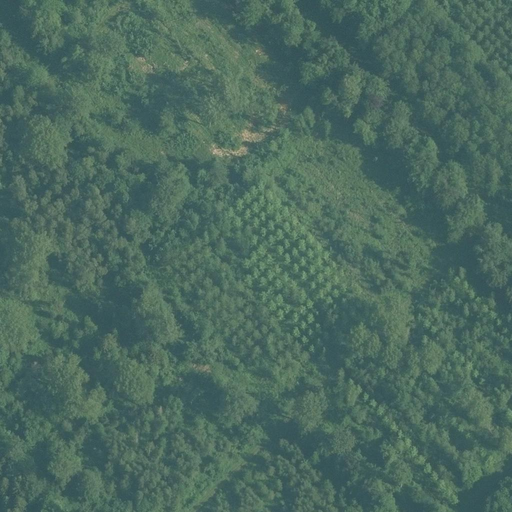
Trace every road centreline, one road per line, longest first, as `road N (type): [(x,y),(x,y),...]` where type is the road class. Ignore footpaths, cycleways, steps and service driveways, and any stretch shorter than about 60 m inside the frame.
road 1 (track): [(511,197),(188,511)]
road 2 (track): [(511,227),(302,0)]
